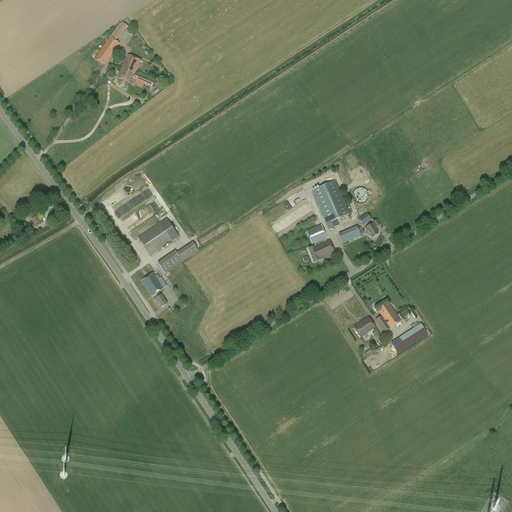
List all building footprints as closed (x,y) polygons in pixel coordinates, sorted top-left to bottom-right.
[(107,41),(94,59),(104,66),(120,44),(118,42),(116,40),(127,26),(122,22),(120,24),(120,23),(107,41)] [(134,74),(135,73),(140,61),(128,55),(122,69),(134,74)] [(134,74),(122,69),(118,78),(130,83),(132,78),(152,87),(154,82),(135,73),(134,74)] [(152,92),(154,95),(164,88),(162,85),(157,89),(157,88),(152,92)] [(337,220),(350,214),(336,181),(312,191),(329,230),(339,226),(337,220)] [(364,188),(354,191),(358,203),(368,199),(364,188)] [(35,218),(32,213),(27,216),(30,221),(31,221),(35,228),(42,223),(37,216),(35,218)] [(363,226),(372,221),(367,214),(358,219),(363,226)] [(137,238),(150,256),(179,237),(166,218),(137,238)] [(374,224),(372,224),(365,229),(367,232),(368,232),(372,238),(379,234),(375,228),(380,225),(377,219),(373,222),(374,224)] [(327,239),(321,225),(306,231),(312,245),(327,239)] [(360,227),(358,228),(357,227),(338,235),(343,245),(361,237),(359,232),(362,230),(360,227)] [(313,247),(313,246),(308,248),(313,263),(318,261),(324,259),(323,258),(335,253),(329,240),(313,247)] [(198,251),(193,243),(176,254),(175,252),(158,263),(165,274),(198,251)] [(157,274),(155,276),(153,273),(141,281),(151,297),(154,296),(156,299),(154,300),(158,306),(159,305),(161,308),(167,304),(161,295),(159,292),(163,290),(164,289),(158,280),(160,279),(157,274)] [(390,304),(387,299),(374,308),(377,313),(379,312),(381,316),(375,320),(383,333),(400,322),(389,305),(390,304)] [(403,317),(409,314),(406,309),(400,313),(403,317)] [(360,337),(374,327),(368,318),(354,328),(360,337)] [(421,324),(399,338),(406,349),(427,335),(421,324)] [(373,338),(376,343),(381,340),(378,334),(373,338)]
